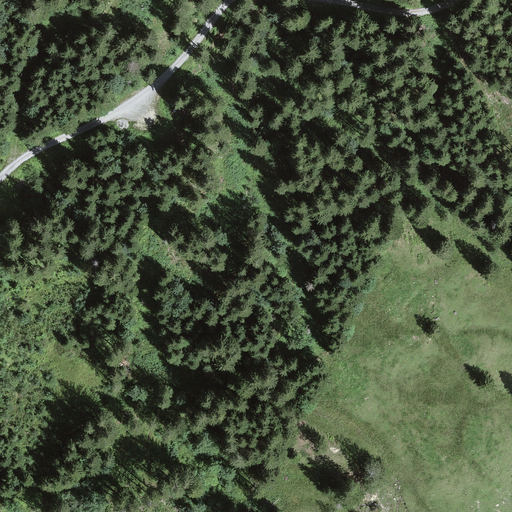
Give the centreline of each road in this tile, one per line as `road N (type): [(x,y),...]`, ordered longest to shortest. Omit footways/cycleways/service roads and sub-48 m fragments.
road 1 (track): [(229,0),(146,92),(0,178)]
road 2 (track): [(14,165),(23,85),(48,28),(64,20),(97,23),(117,0)]
road 3 (track): [(457,0),(415,13),(327,0)]
